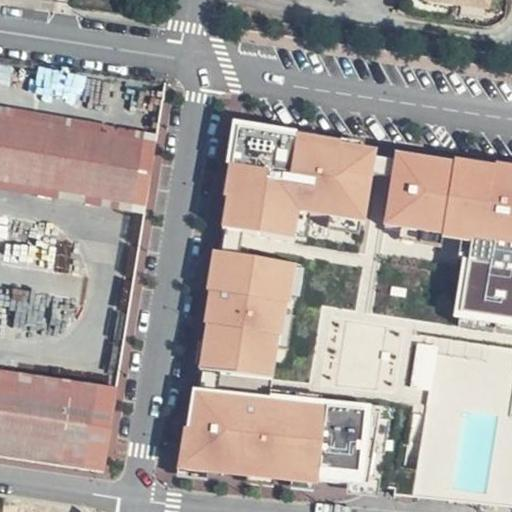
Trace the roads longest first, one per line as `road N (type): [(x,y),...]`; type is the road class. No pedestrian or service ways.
road 1 (residential): [(194,61),(136,500)]
road 2 (residential): [(511,117),(194,61)]
road 3 (unknown): [(0,198),(76,217),(95,233),(107,267),(87,330),(57,345),(0,345)]
road 4 (unclassified): [(194,61),(0,30)]
road 5 (unclassified): [(0,478),(136,500)]
